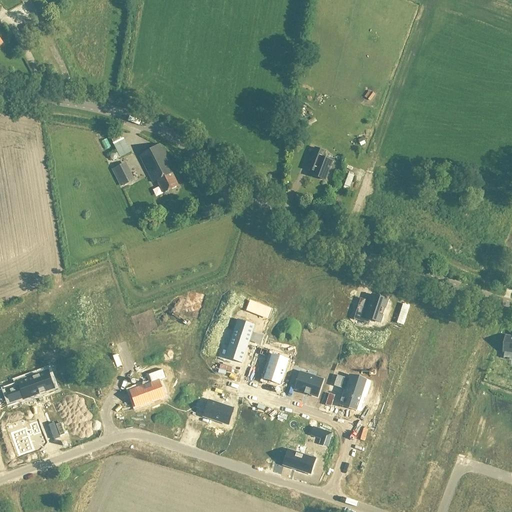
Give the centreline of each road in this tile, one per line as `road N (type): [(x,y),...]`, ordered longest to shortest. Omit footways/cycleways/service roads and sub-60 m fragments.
road 1 (tertiary): [(269,203),(167,134),(117,114),(0,94)]
road 2 (tertiary): [(269,203),(329,242),(511,309)]
road 3 (residential): [(112,439),(133,433),(328,497)]
road 4 (residential): [(228,387),(352,427),(328,497)]
